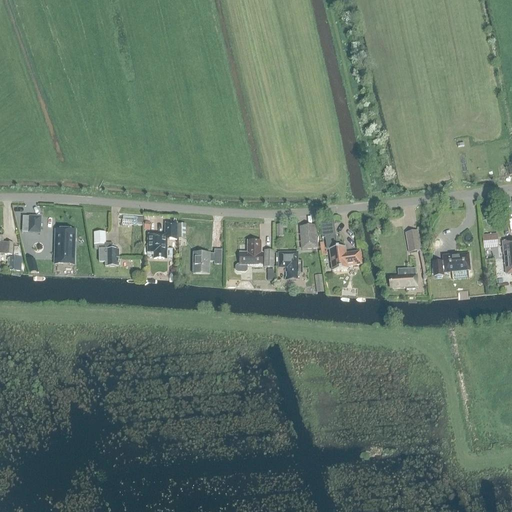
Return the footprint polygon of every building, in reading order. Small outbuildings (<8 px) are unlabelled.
[(21,211),(20,227),(32,227),(33,211),(21,211)] [(177,224),(165,224),(165,233),(165,236),(167,236),(167,240),(169,240),(176,240),(177,224)] [(186,239),(185,224),(177,225),(178,239),(186,239)] [(318,250),(317,227),(301,228),(303,250),(318,250)] [(55,229),(54,254),(55,254),(55,253),(57,253),(57,258),(72,259),(72,262),(73,229),(55,229)] [(407,233),(410,253),(422,251),(419,231),(407,233)] [(112,250),(108,250),(104,250),(104,235),(94,235),(94,245),(98,245),(98,263),(105,262),(105,268),(118,267),(118,250),(112,250)] [(4,255),(12,255),(12,258),(10,258),(9,271),(21,272),(22,247),(14,246),(13,245),(13,244),(2,244),(2,236),(0,236),(0,254),(4,254),(4,255)] [(147,250),(147,253),(154,254),(154,259),(164,260),(164,250),(167,251),(167,240),(167,236),(165,236),(148,236),(147,250)] [(335,236),(325,237),(326,250),(330,249),(337,248),(335,236)] [(497,244),(497,236),(482,237),(483,245),(497,244)] [(505,262),(506,262),(507,273),(511,272),(511,239),(502,240),(505,262)] [(247,268),(262,268),(263,254),(261,254),(261,242),(247,241),(246,253),(239,253),(239,265),(237,265),(235,267),(235,271),(237,273),(245,273),(247,271),(247,268)] [(330,249),(333,271),(349,269),(348,266),(362,264),(360,252),(352,253),(352,254),(347,255),(346,247),(337,248),(330,249)] [(193,273),(210,274),(211,261),(216,262),(215,264),(223,264),(223,249),(216,249),(216,254),(211,254),(211,253),(194,252),(193,273)] [(264,268),(273,268),(274,251),(265,251),(264,268)] [(298,262),(298,253),(279,253),(280,268),(289,268),(289,281),(298,280),(298,273),(300,273),(300,262),(298,262)] [(444,276),(444,274),(470,270),(468,254),(443,257),(444,262),(434,264),(435,278),(444,276)] [(267,270),(267,282),(275,282),(275,274),(273,274),(273,270),(267,270)] [(391,277),(391,289),(406,289),(406,290),(416,290),(416,288),(417,288),(417,276),(415,276),(415,270),(397,270),(397,277),(391,277)]
